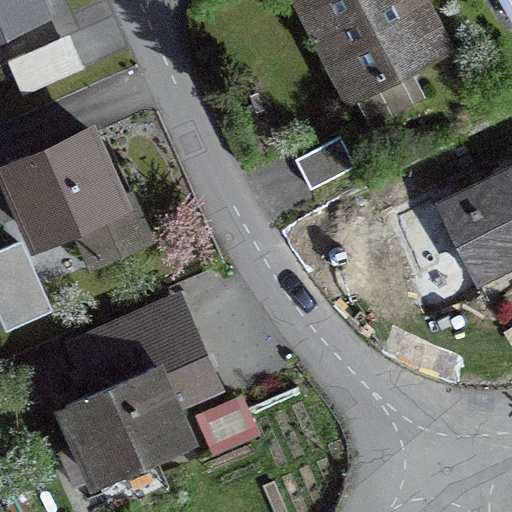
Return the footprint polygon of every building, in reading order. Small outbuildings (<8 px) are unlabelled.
[(0,0),(0,29),(40,12),(34,0),(0,0)] [(444,56),(415,0),(297,0),(351,104),(354,102),(365,122),(420,94),(406,66),(437,50),(441,57),(444,56)] [(71,37),(10,63),(24,95),(85,69),(71,37)] [(0,172),(31,242),(71,225),(89,266),(156,236),(133,183),(129,185),(96,112),(0,154),(0,172)] [(511,158),(436,196),(486,297),(511,283),(511,158)] [(0,312),(7,328),(54,306),(22,235),(0,244),(0,312)] [(77,490),(100,480),(113,510),(170,485),(155,451),(199,433),(186,404),(226,386),(181,285),(63,336),(66,342),(25,360),(46,408),(55,404),(72,443),(59,449),(77,490)] [(260,430),(243,390),(195,410),(213,451),(260,430)]
